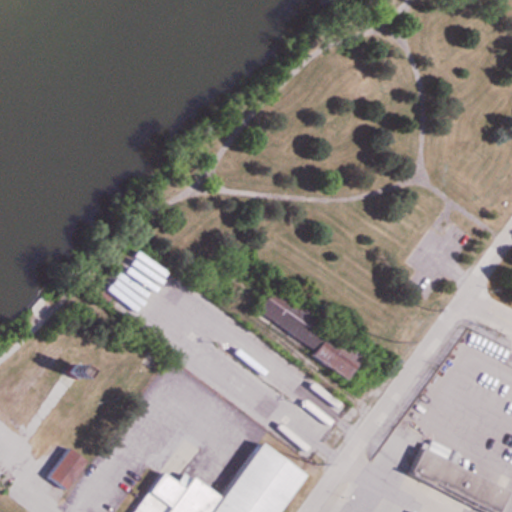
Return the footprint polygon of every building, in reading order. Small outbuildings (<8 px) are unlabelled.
[(268,284),(249,310),(307,351),(304,355),(338,379),(355,355),(321,331),(325,325),(268,284)] [(62,360),(77,370),(69,382),(61,378),(54,373),(62,360)] [(274,511),(301,476),(296,472),(251,439),(211,495),(178,471),(168,484),(155,475),(127,511),(274,511)] [(61,447),(38,478),(56,493),(80,460),(61,447)] [(490,511),(500,491),(411,448),(399,474),(478,511),(490,511)]
